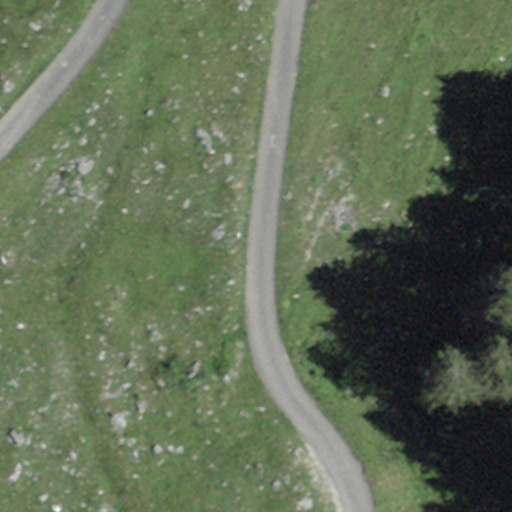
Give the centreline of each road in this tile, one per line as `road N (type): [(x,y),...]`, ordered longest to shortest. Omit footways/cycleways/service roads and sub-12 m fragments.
road 1 (track): [(358,511),(343,467),(278,374),(260,296),(291,0)]
road 2 (track): [(111,0),(0,140)]
